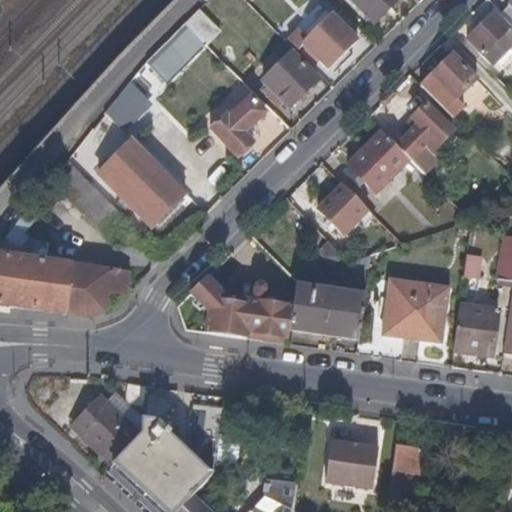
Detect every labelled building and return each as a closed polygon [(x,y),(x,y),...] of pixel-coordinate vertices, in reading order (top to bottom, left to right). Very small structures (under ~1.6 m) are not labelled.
[(351,0),(377,26),(404,0),(351,0)] [(213,51),(225,38),(203,14),(190,27),(213,51)] [(497,15),(471,43),(497,70),(504,64),(507,67),(511,62),(511,58),(511,57),(511,55),(511,28),(507,24),(506,25),(497,15)] [(330,74),(360,44),(336,18),(323,29),(321,26),(312,33),(311,31),(307,34),(312,40),(309,44),(301,35),(290,44),(292,46),(299,54),(306,49),(330,74)] [(291,111),(320,83),(296,58),(299,54),(292,46),(284,54),(292,62),(266,86),(291,111)] [(161,83),(181,62),(169,49),(150,69),(148,70),(161,83)] [(460,104),(480,83),(456,58),(424,89),(456,122),(468,109),(460,104)] [(269,114),(253,98),(233,119),(230,117),(214,133),(242,160),(257,145),(247,136),(269,114)] [(421,172),(457,135),(429,107),(414,122),(419,128),(399,150),(413,164),(421,172)] [(381,197),(413,164),(394,144),(383,134),(350,168),(381,197)] [(170,190),(125,147),(97,174),(126,202),(139,189),(155,205),(170,190)] [(135,228),(73,163),(57,184),(117,246),(135,228)] [(346,239),(371,213),(345,188),(321,213),(346,239)] [(30,237),(42,221),(33,213),(21,228),(30,237)] [(0,308),(70,318),(78,269),(33,261),(41,243),(31,238),(30,237),(21,228),(0,253),(0,308)] [(348,260),(331,243),(321,253),(337,269),(348,260)] [(511,289),(511,257),(507,257),(504,256),(500,288),(511,289)] [(373,271),(374,264),(374,259),(354,266),(354,265),(356,275),(373,271)] [(481,282),(484,267),(468,265),(467,280),(481,282)] [(131,297),(132,277),(78,269),(70,318),(72,318),(93,320),(107,316),(109,315),(112,295),(129,299),(131,297)] [(293,333),(297,309),(256,303),(254,310),(224,304),(234,296),(215,278),(201,292),(182,310),(182,314),(211,317),(208,337),(249,342),(250,337),(251,330),(262,332),(261,338),(292,342),(293,333)] [(394,285),(387,339),(447,348),(454,293),(394,285)] [(363,342),(369,298),(300,288),(297,309),(293,333),(363,342)] [(496,359),(504,319),(462,312),(462,316),(457,352),(496,359)] [(142,442),(103,401),(77,429),(116,469),(142,442)] [(237,477),(248,404),(228,401),(227,412),(223,437),(220,474),(232,477),(237,477)] [(223,437),(227,412),(215,411),(212,435),(223,437)] [(220,474),(223,437),(212,435),(211,444),(197,462),(173,438),(173,435),(162,423),(145,422),(142,442),(116,469),(161,511),(186,511),(195,503),(220,474)] [(334,447),(329,489),(377,495),(383,454),(334,447)] [(423,477),(427,451),(398,447),(389,508),(412,511),(416,511),(420,498),(410,497),(413,476),(423,477)] [(204,511),(232,477),(220,474),(195,503),(204,511)] [(420,498),(423,477),(413,476),(410,497),(420,498)] [(298,511),(301,493),(265,489),(262,511),(298,511)] [(205,511),(204,511),(195,503),(186,511),(205,511)]
